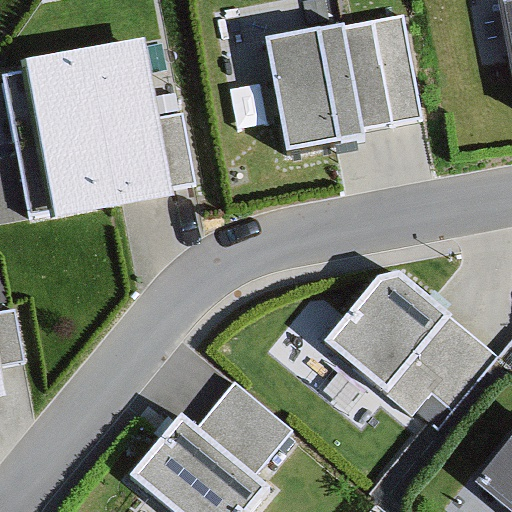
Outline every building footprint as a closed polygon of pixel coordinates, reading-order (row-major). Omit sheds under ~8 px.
[(511,6),(501,8),(511,66),(511,6)] [(267,38),(286,149),(363,135),(362,129),(420,119),(401,18),(342,28),(342,25),(267,38)] [(159,114),(146,30),(0,59),(0,65),(17,142),(159,114)] [(31,230),(177,199),(159,114),(17,142),(31,230)] [(380,281),(327,342),(411,415),(430,393),(451,410),(497,358),(401,274),(380,281)] [(182,420),(136,474),(180,511),(245,511),(266,488),(252,476),(290,431),(235,384),(196,431),(182,420)] [(511,511),(511,434),(472,482),(509,511),(511,511)]
